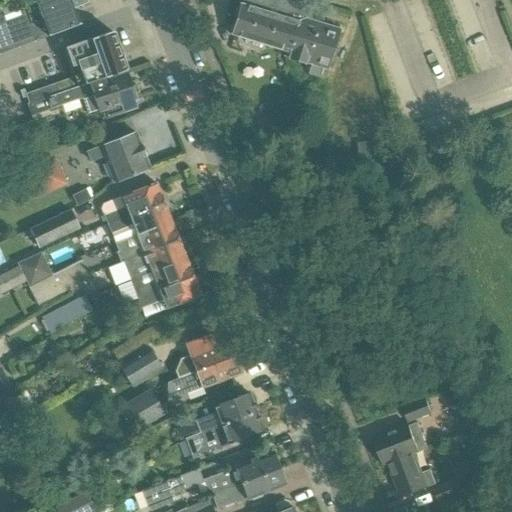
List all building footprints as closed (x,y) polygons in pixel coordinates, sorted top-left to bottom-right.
[(27,0),(26,0),(25,0),(21,0),(16,2),(15,0),(7,0),(0,2),(0,53),(80,24),(74,8),(87,3),(86,0),(27,0)] [(308,18),(313,0),(244,0),(243,4),(242,4),(232,36),(286,52),(284,57),(312,65),(309,75),(320,78),(323,68),(328,69),(340,28),(308,18)] [(93,38),(65,48),(72,67),(76,65),(78,65),(84,81),(85,84),(85,85),(86,85),(104,78),(126,71),(112,31),(102,35),(93,38)] [(51,96),(46,98),(49,110),(61,106),(79,99),(82,100),(87,114),(99,110),(100,110),(120,103),(121,106),(123,112),(127,111),(137,107),(136,102),(134,99),(136,98),(133,89),(128,74),(110,81),(106,82),(104,78),(86,85),(85,85),(75,88),(70,90),(57,94),(51,96)] [(66,80),(26,94),(29,104),(46,98),(51,96),(57,94),(70,90),(75,88),(75,87),(73,84),(71,78),(66,80)] [(299,103),(286,107),(289,114),(302,110),(299,103)] [(128,135),(87,152),(91,161),(102,156),(106,164),(113,183),(149,168),(136,132),(128,135)] [(35,196),(64,184),(53,159),(25,172),(35,196)] [(113,222),(164,202),(156,184),(103,204),(101,209),(107,225),(113,222)] [(71,196),(76,207),(91,199),(85,189),(71,196)] [(114,243),(136,234),(171,220),(164,202),(113,222),(107,225),(114,243)] [(38,248),(79,229),(70,210),(29,229),(38,248)] [(116,252),(120,263),(178,239),(171,220),(136,234),(114,243),(118,251),(116,252)] [(122,262),(129,280),(151,272),(185,257),(178,239),(120,263),(122,262)] [(40,253),(16,264),(18,266),(26,283),(27,286),(28,288),(51,276),(48,269),(40,253)] [(137,299),(143,296),(193,276),(185,257),(151,272),(129,280),(137,299)] [(81,260),(59,271),(28,288),(37,305),(69,289),(71,294),(81,288),(78,279),(88,275),(81,260)] [(0,295),(26,283),(18,266),(0,275),(0,295)] [(137,299),(144,317),(200,295),(193,276),(143,296),(137,299)] [(84,295),(41,318),(51,335),(64,328),(63,326),(92,310),(84,295)] [(118,362),(163,334),(156,323),(111,351),(118,362)] [(190,358),(180,362),(181,365),(181,366),(185,365),(188,375),(235,357),(229,340),(225,342),(222,343),(218,333),(187,345),(189,351),(191,355),(190,355),(189,355),(190,358)] [(132,388),(162,369),(149,349),(120,367),(132,388)] [(202,389),(241,373),(235,357),(188,375),(167,383),(167,401),(202,389)] [(0,396),(11,391),(0,367),(0,396)] [(131,434),(164,415),(150,390),(117,409),(131,434)] [(207,416),(195,421),(200,433),(256,412),(249,393),(214,406),(216,411),(217,413),(212,414),(207,416)] [(28,418),(15,394),(1,401),(15,425),(28,418)] [(428,401),(404,410),(409,422),(433,413),(428,401)] [(192,459),(229,445),(228,443),(263,430),(256,412),(186,438),(184,439),(192,459)] [(425,437),(419,423),(374,440),(384,465),(390,463),(415,454),(429,448),(428,446),(430,446),(430,448),(460,436),(455,423),(426,435),(427,437),(425,437)] [(232,470),(206,480),(212,494),(278,469),(272,452),(250,461),(249,459),(235,464),(236,466),(232,468),(231,468),(232,470)] [(422,474),(415,454),(390,463),(403,498),(437,485),(432,470),(422,474)] [(198,469),(142,491),(147,504),(164,498),(203,482),(198,469)] [(212,494),(210,495),(212,498),(217,510),(235,503),(236,504),(244,501),(279,488),(285,485),(278,469),(212,494)] [(436,491),(440,503),(464,494),(459,482),(436,491)] [(57,511),(93,511),(94,511),(85,493),(55,508),(57,511)] [(178,511),(212,511),(207,499),(178,511)]
